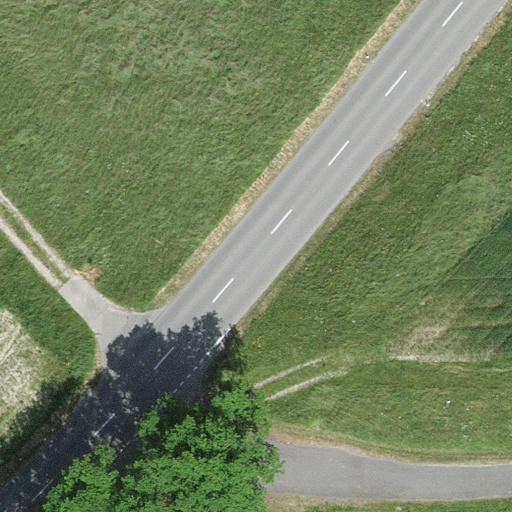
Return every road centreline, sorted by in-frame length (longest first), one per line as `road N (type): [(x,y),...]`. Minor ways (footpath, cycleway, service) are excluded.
road 1 (tertiary): [(16,511),(148,372),(450,0)]
road 2 (track): [(148,372),(184,415),(287,465),(417,481),(511,475)]
road 3 (track): [(148,372),(0,216)]
